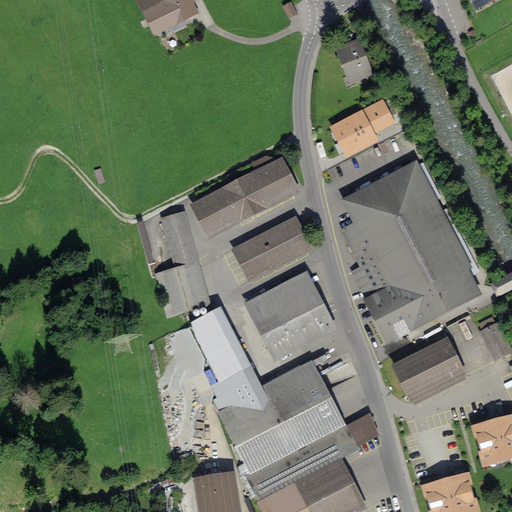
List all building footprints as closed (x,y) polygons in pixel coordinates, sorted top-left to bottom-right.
[(143,0),(140,2),(155,31),(194,12),(189,1),(191,0),(171,0),(164,4),(161,0),(143,0)] [(292,6),(291,3),(283,7),(290,19),(297,15),(292,6)] [(358,43),(339,50),(344,65),(342,66),(342,68),(345,67),(351,81),(370,74),(364,59),(367,58),(366,57),(364,58),(358,43)] [(381,104),(364,113),(373,130),(390,121),(381,104)] [(360,118),(337,130),(349,153),(372,141),(360,118)] [(266,158),(253,165),(255,170),(258,177),(203,205),(198,212),(210,234),(294,191),(280,165),(279,166),(276,160),(266,158)] [(349,200),(355,212),(352,213),(357,223),(343,230),(363,268),(354,272),(390,341),(477,296),(411,168),(349,200)] [(94,171),(99,184),(105,182),(100,169),(94,171)] [(177,271),(157,276),(168,315),(190,309),(208,304),(184,214),(163,220),(177,271)] [(237,252),(250,278),(308,249),(294,223),(237,252)] [(251,307),(276,357),(330,329),(304,279),(251,307)] [(219,311),(194,324),(197,337),(221,382),(248,368),(219,311)] [(484,331),(495,326),(491,319),(481,325),(484,331)] [(495,326),(484,331),(481,333),(491,351),(499,347),(503,356),(511,352),(498,325),(495,326)] [(394,367),(412,402),(464,376),(447,341),(394,367)] [(252,469),(339,424),(310,368),(272,388),(269,383),(259,388),(255,381),(217,401),(252,469)] [(505,407),(511,403),(511,386),(505,371),(491,378),(505,407)] [(367,420),(345,432),(354,449),(376,437),(367,420)] [(511,455),(511,420),(477,430),(486,462),(511,455)] [(350,511),(361,506),(340,466),(263,507),(265,511),(350,511)] [(232,511),(227,479),(202,483),(206,511),(232,511)] [(471,511),(475,511),(466,479),(427,490),(433,511),(471,511)]
